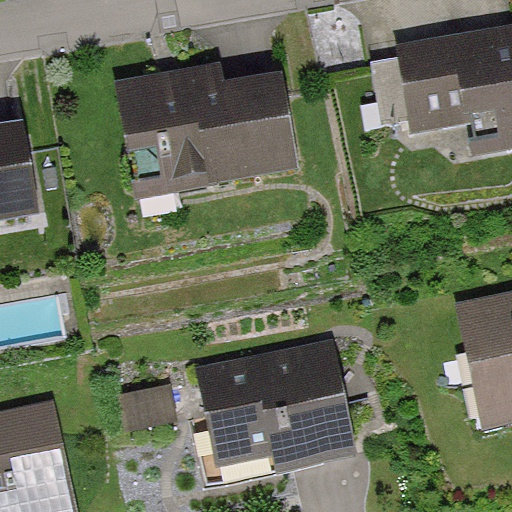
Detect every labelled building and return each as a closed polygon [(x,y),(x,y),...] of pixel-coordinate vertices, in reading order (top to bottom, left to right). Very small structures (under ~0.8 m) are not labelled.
[(511,166),(511,39),(403,61),(419,144),(474,134),(481,172),(511,166)] [(222,79),(116,98),(137,215),(295,187),(279,97),(227,106),(222,79)] [(0,236),(39,230),(23,139),(0,143),(0,236)] [(511,308),(461,319),(487,441),(511,435),(511,308)] [(339,353),(206,381),(227,477),(276,467),(281,491),(364,473),(339,353)] [(203,380),(131,391),(137,430),(209,419),(203,380)] [(77,511),(58,414),(0,425),(0,511),(77,511)]
